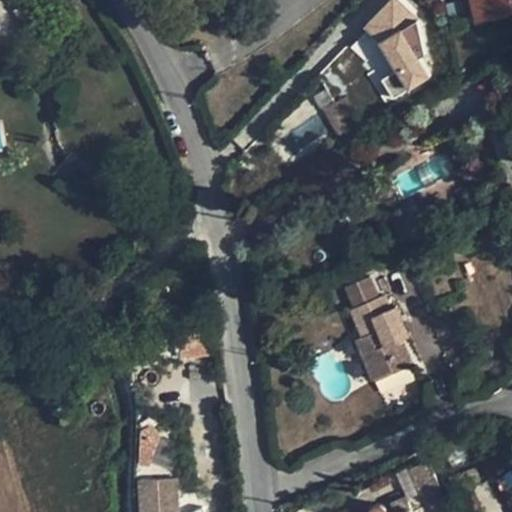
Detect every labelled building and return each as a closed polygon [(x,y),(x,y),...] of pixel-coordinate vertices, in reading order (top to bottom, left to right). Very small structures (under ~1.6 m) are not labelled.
[(399,0),(391,0),(358,29),(412,90),(429,75),(415,60),(428,49),(408,27),(417,20),(399,0)] [(511,0),(473,0),(478,20),(511,11),(511,0)] [(346,97),(335,103),(344,118),(355,112),(346,97)] [(335,103),(333,99),(323,105),(341,138),(351,132),(344,118),(335,103)] [(408,216),(405,217),(412,237),(429,231),(423,211),(408,216)] [(511,265),(511,248),(502,251),(506,267),(511,265)] [(442,256),(428,261),(431,270),(445,266),(442,256)] [(451,268),(423,279),(433,302),(460,291),(451,268)] [(370,277),(346,286),(355,307),(351,309),(363,337),(357,339),(375,379),(412,364),(402,340),(409,337),(397,306),(390,308),(384,294),(378,297),(370,277)] [(157,463),(154,428),(138,429),(141,464),(157,463)] [(428,461),(409,469),(419,495),(425,493),(439,486),(428,461)] [(454,489),(467,484),(463,474),(450,480),(454,489)] [(138,511),(179,511),(177,477),(136,481),(138,511)] [(439,486),(425,493),(432,511),(444,511),(449,510),(439,486)] [(461,489),(454,494),(459,511),(480,511),(470,486),(461,489)] [(392,503),(407,497),(405,491),(389,497),(392,503)] [(412,511),(407,497),(392,503),(392,506),(387,508),(386,508),(385,507),(385,506),(384,505),(382,505),(381,504),(379,504),(378,504),(377,504),(376,505),(375,506),(374,506),(373,507),(372,509),(371,510),(371,511),(370,511),(412,511)]
